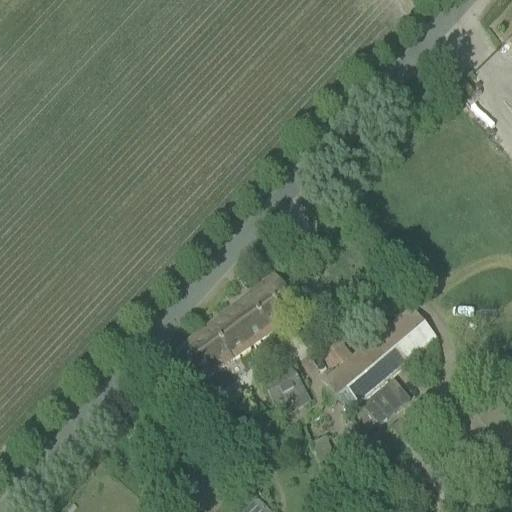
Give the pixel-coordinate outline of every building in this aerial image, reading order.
[(201,389),(281,329),(300,315),(273,279),(174,354),(201,389)] [(411,313),(321,385),(346,415),(435,343),(411,313)] [(288,369),(259,386),(274,412),(303,395),(288,369)] [(378,431),(410,404),(393,384),(370,403),(371,404),(362,412),(378,431)] [(511,453),(511,411),(494,390),(456,420),(494,468),(511,453)] [(401,423),(382,443),(378,447),(425,492),(449,468),(402,422),(401,423)] [(346,445),(361,466),(347,476),(357,495),(388,468),(361,434),(346,445)] [(254,511),(261,506),(256,501),(244,511),(254,511)]
